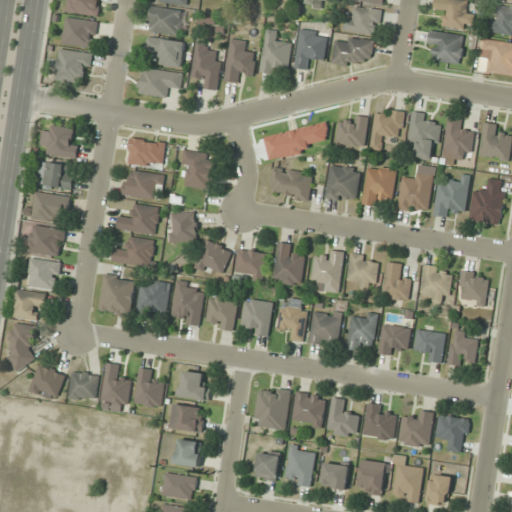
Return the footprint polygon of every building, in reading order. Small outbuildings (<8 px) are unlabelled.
[(100,0),(68,0),(68,12),(99,15),(100,0)] [(473,30),(475,11),(466,10),(466,0),(435,0),(435,7),(444,8),(442,27),(473,30)] [(378,35),(382,10),(357,6),(355,17),(348,15),(345,30),(378,35)] [(489,33),(511,33),(511,6),(497,6),(497,15),(490,15),(489,33)] [(149,32),(183,35),(185,10),(152,7),(149,32)] [(98,22),(66,17),(62,43),(94,47),(98,22)] [(261,72),(279,74),(280,66),(290,67),(293,43),(275,41),(277,30),(266,29),(261,72)] [(313,70),(313,60),(325,61),(328,32),(300,29),(296,68),(313,70)] [(462,64),(465,34),(430,31),(428,49),(435,50),(434,62),(462,64)] [(144,61),(182,67),(186,42),(148,36),(144,61)] [(249,41),(231,38),(226,81),(242,83),(243,74),(254,75),(257,52),(247,51),(249,41)] [(374,59),(374,39),(335,38),(334,64),(361,64),(362,59),(374,59)] [(481,49),(490,50),(487,72),(511,75),(511,41),(483,38),(481,49)] [(218,90),(223,58),(214,56),(216,44),(197,42),(192,76),(203,78),(202,87),(218,90)] [(56,78),(88,84),(93,54),(61,48),(56,78)] [(182,90),(184,72),(142,67),(139,95),(169,98),(170,89),(182,90)] [(371,149),(381,150),(383,140),(400,143),(404,112),(377,108),(371,149)] [(415,158),(437,160),(442,124),(428,122),(430,114),(412,112),(408,144),(417,145),(415,158)] [(368,144),(368,116),(350,116),(350,123),(338,123),(338,144),(368,144)] [(467,119),(448,117),(444,154),(472,157),(475,131),(466,130),(467,119)] [(480,156),(510,160),(511,146),(511,135),(502,134),(503,126),(484,123),(480,156)] [(48,155),(78,158),(79,145),(72,144),(74,128),(52,125),(51,131),(44,130),(42,146),(49,147),(48,155)] [(167,143),(132,138),(128,163),(163,169),(167,143)] [(213,189),(217,156),(185,151),(183,168),(188,169),(186,186),(213,189)] [(40,186),(74,188),(74,174),(69,173),(69,163),(41,162),(40,186)] [(326,199),(357,203),(362,168),(330,164),(326,199)] [(363,205),(381,207),(382,198),(393,199),(397,169),(368,166),(363,205)] [(314,173),(274,167),(270,194),(310,200),(314,173)] [(161,200),(165,175),(128,169),(124,195),(161,200)] [(431,213),(434,175),(413,173),(413,181),(401,180),(398,210),(431,213)] [(470,221),(502,225),(507,190),(501,189),(502,180),(487,178),(486,188),(475,187),(470,221)] [(457,212),(466,213),(469,185),(438,181),(434,216),(456,218),(457,212)] [(34,219),(69,221),(70,195),(36,193),(34,219)] [(160,207),(132,203),(130,218),(120,216),(118,229),(157,234),(160,207)] [(197,241),(197,212),(170,212),(170,241),(197,241)] [(66,229),(32,225),(29,253),(62,257),(66,229)] [(152,267),(155,240),(128,236),(126,249),(115,248),(113,262),(152,267)] [(196,266),(222,277),(233,250),(207,239),(196,266)] [(273,282),(302,286),(306,256),(295,254),(297,245),(279,242),(273,282)] [(264,278),(267,252),(239,249),(236,276),(264,278)] [(345,252),(326,250),(325,258),(315,257),(313,279),(322,280),(321,290),(340,293),(345,252)] [(357,291),(376,293),(380,258),(351,254),(348,279),(358,280),(357,291)] [(57,289),(61,262),(31,258),(27,285),(57,289)] [(412,275),(404,275),(405,263),(387,262),(385,298),(410,300),(412,275)] [(450,304),(454,269),(425,265),(421,292),(431,294),(430,302),(450,304)] [(487,306),(490,274),(462,271),(460,294),(467,295),(467,303),(487,306)] [(105,273),(99,311),(131,317),(137,279),(105,273)] [(137,314),(166,318),(171,282),(142,279),(137,314)] [(182,314),(181,323),(200,326),(205,293),(196,292),(198,283),(178,280),(173,313),(182,314)] [(41,320),(45,293),(16,289),(12,317),(41,320)] [(235,330),(239,299),(211,295),(206,326),(235,330)] [(243,323),(251,324),(250,334),(270,336),(274,302),(246,298),(243,323)] [(305,341),(308,309),(281,306),(279,328),(289,329),(288,339),(305,341)] [(343,317),(316,312),(310,341),(337,347),(343,317)] [(360,319),(351,318),(347,348),(364,351),(365,342),(374,343),(379,314),(361,312),(360,319)] [(35,324),(13,324),(11,365),(33,366),(35,324)] [(412,327),(383,324),(380,353),(398,355),(398,347),(409,348),(412,327)] [(426,361),(446,360),(444,330),(416,331),(417,349),(425,348),(426,361)] [(466,366),(467,359),(476,360),(480,335),(453,331),(449,363),(466,366)] [(57,400),(67,375),(40,364),(30,390),(57,400)] [(129,411),(132,376),(120,376),(121,365),(106,364),(102,409),(129,411)] [(162,407),(165,381),(155,380),(156,370),(140,368),(135,403),(162,407)] [(202,385),(204,375),(184,369),(177,394),(208,402),(212,387),(202,385)] [(97,401),(100,375),(73,371),(70,397),(97,401)] [(287,429),(292,390),(260,386),(255,425),(287,429)] [(293,422),(323,427),(328,397),(298,392),(293,422)] [(361,412),(343,410),(344,399),(333,398),(329,433),(358,437),(361,412)] [(202,433),(207,409),(176,403),(171,427),(202,433)] [(398,412),(388,410),(389,406),(368,403),(363,435),(394,440),(398,412)] [(400,443),(430,448),(435,412),(416,409),(414,419),(403,417),(400,443)] [(465,454),(472,420),(441,414),(436,437),(447,439),(445,450),(465,454)] [(200,467),(203,441),(179,439),(176,464),(200,467)] [(313,486),(318,449),(291,445),(286,482),(313,486)] [(281,455),(261,451),(257,478),(277,481),(281,455)] [(361,493),(384,494),(386,461),(362,460),(361,493)] [(347,489),(350,465),(326,462),(323,486),(347,489)] [(394,499),(420,501),(423,467),(398,465),(394,499)] [(164,496),(196,499),(198,476),(166,473),(164,496)] [(448,505),(453,477),(433,473),(427,502),(448,505)]
